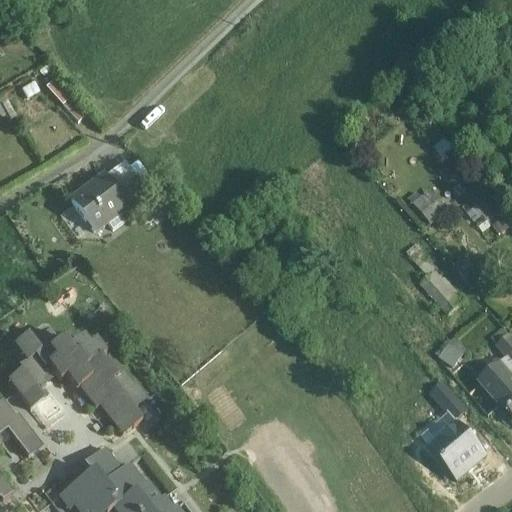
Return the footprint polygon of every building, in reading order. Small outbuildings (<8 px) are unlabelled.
[(511,0),(498,0),(511,15),(511,0)] [(73,101),(59,85),(50,94),(64,109),(72,102),(73,101)] [(87,118),(72,102),(64,109),(79,125),(87,118)] [(125,206),(104,179),(70,205),(94,236),(107,226),(104,222),(125,206)] [(452,220),(434,196),(414,212),(432,235),(452,220)] [(504,224),(494,233),(500,240),(511,231),(511,233),(511,221),(510,220),(505,224),(504,224)] [(466,309),(438,278),(422,292),(450,323),(466,309)] [(504,335),(492,346),(495,349),(496,349),(498,352),(509,342),(510,342),(504,335)] [(105,360),(95,347),(89,352),(83,344),(68,356),(62,348),(60,350),(50,336),(32,350),(27,343),(13,353),(25,369),(18,374),(20,378),(7,388),(21,405),(34,395),(36,398),(45,391),(42,386),(52,378),(59,388),(72,378),(81,391),(78,394),(94,415),(102,409),(108,416),(104,420),(121,442),(141,427),(132,416),(147,405),(135,389),(133,391),(123,378),(117,383),(106,369),(104,371),(99,365),(105,360)] [(511,344),(510,342),(509,342),(498,352),(511,367),(511,344)] [(511,386),(500,374),(481,390),(498,408),(511,423),(511,386)] [(466,418),(443,391),(432,401),(455,428),(466,418)] [(0,505),(2,508),(13,499),(2,485),(0,486),(0,450),(1,450),(0,449),(0,442),(6,437),(18,453),(33,442),(17,420),(14,423),(2,408),(0,409),(0,505)] [(460,432),(432,457),(458,486),(469,476),(465,472),(482,458),(460,432)] [(161,505),(147,488),(144,490),(129,470),(121,476),(104,455),(83,471),(90,480),(57,505),(62,511),(170,511),(164,503),(161,505)] [(259,511),(250,499),(234,511),(259,511)]
